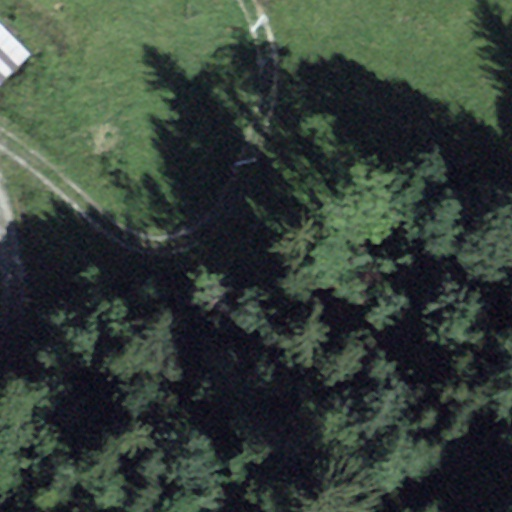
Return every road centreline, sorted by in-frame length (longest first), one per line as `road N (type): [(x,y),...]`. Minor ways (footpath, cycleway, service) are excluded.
road 1 (track): [(246,0),(268,54),(264,102),(234,190),(214,222),(185,240),(122,238),(0,137)]
road 2 (track): [(0,219),(15,309),(0,366)]
